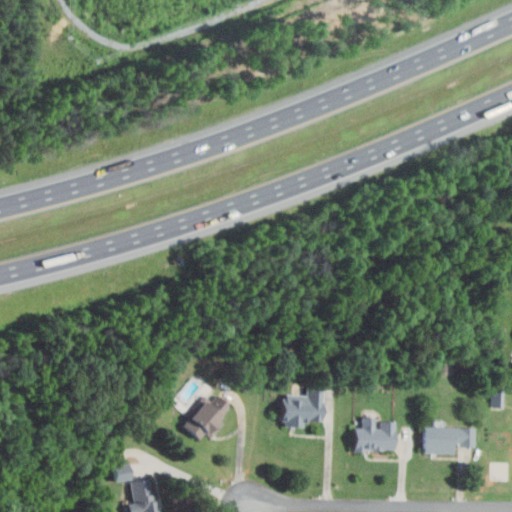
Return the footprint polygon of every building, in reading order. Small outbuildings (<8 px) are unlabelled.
[(280,393),(302,395),(304,384),(324,386),(319,423),(302,421),(301,428),(277,425),(280,393)] [(502,406),(502,387),(491,387),(490,405),(502,406)] [(187,423),(212,391),(231,407),(206,439),(187,423)] [(353,428),(353,450),(397,450),(397,420),(379,420),(379,429),(375,429),(375,418),(363,418),(363,428),(353,428)] [(422,427),(474,429),(474,445),(453,444),(453,453),(421,452),(422,427)] [(113,479),(129,478),(127,461),(111,463),(113,479)] [(148,478),(151,497),(157,496),(159,511),(132,511),(128,482),(148,478)]
